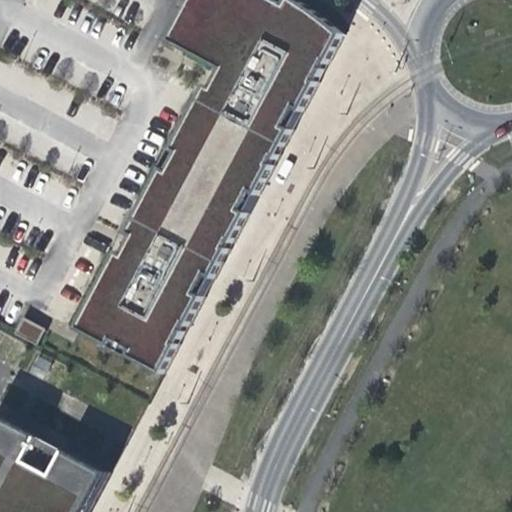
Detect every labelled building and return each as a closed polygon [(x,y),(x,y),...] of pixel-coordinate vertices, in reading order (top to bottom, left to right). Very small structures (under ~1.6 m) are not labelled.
[(176,164),(251,199),(254,193),(260,196),(282,156),(278,153),(282,146),(287,148),(295,130),(290,128),(299,110),(305,113),(321,83),(315,80),(325,62),(330,65),(347,35),(336,26),(308,5),(298,0),(291,0),(290,4),(281,0),(194,0),(195,0),(172,42),(220,68),(226,71),(217,88),(210,85),(176,151),(181,154),(177,161),(176,164)] [(321,83),(330,65),(325,62),(315,80),(321,83)] [(217,88),(226,71),(220,68),(210,85),(217,88)] [(295,130),(305,113),(299,110),(290,128),(295,130)] [(282,156),(287,148),(282,146),(278,153),(282,156)] [(251,201),(176,165),(171,171),(166,169),(131,235),(137,238),(127,255),(121,252),(80,330),(114,348),(117,343),(134,352),(131,357),(165,374),(181,345),(175,342),(185,325),(190,328),(206,297),(201,294),(210,277),(216,280),(225,262),(221,260),(225,253),(229,255),(251,214),(245,211),(251,201)] [(127,255),(137,238),(131,235),(121,252),(127,255)] [(225,262),(229,255),(225,253),(221,260),(225,262)] [(206,297),(216,280),(210,277),(201,294),(206,297)] [(21,317),(15,336),(38,343),(44,325),(21,317)] [(181,345),(190,328),(185,325),(175,342),(181,345)] [(44,437),(3,416),(0,421),(0,511),(92,511),(113,473),(71,452),(59,477),(31,463),(44,437)]
